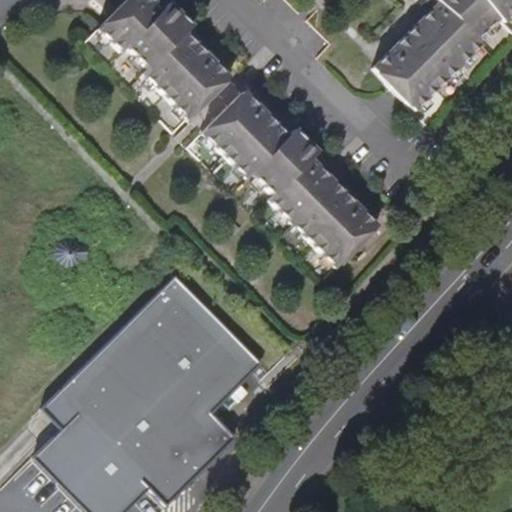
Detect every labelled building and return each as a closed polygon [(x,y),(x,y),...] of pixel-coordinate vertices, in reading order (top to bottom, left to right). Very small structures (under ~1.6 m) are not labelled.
[(225,79),(181,35),(188,28),(160,0),(151,0),(149,2),(147,0),(124,0),(93,31),(117,55),(122,50),(142,71),(138,75),(182,121),(225,79)] [(473,40),(495,19),(499,24),(511,10),(511,0),(423,0),(418,5),(426,13),(368,70),(410,112),(478,45),(473,40)] [(322,164),(290,131),(284,138),(239,93),(197,135),(242,181),(247,176),(268,197),(263,202),(330,270),(373,228),(315,170),(322,164)] [(237,231),(224,217),(218,223),(231,236),(237,231)] [(212,410),(262,361),(176,274),(56,392),(167,506),(205,468),(237,436),(212,410)]
